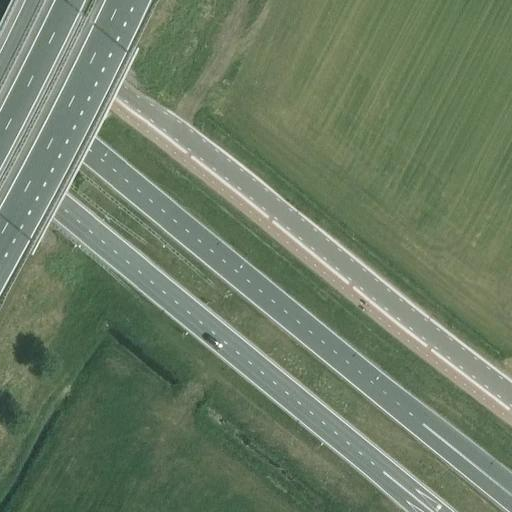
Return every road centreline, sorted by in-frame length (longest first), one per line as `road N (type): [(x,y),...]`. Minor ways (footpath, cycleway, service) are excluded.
road 1 (trunk): [(511,495),(0,78)]
road 2 (unclassified): [(511,398),(9,0)]
road 3 (trunk): [(0,159),(431,511)]
road 4 (trunk): [(7,219),(117,0)]
road 5 (trunk): [(66,0),(0,132)]
